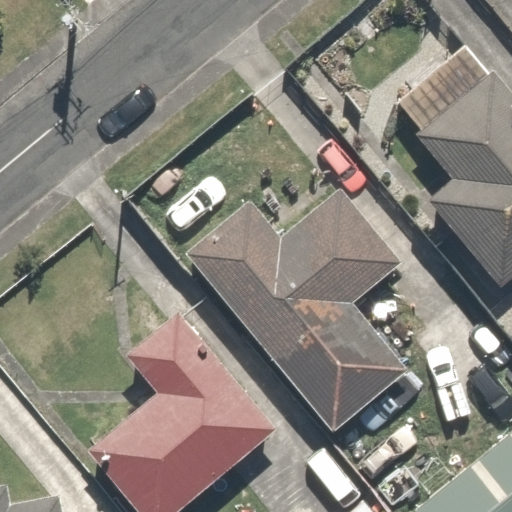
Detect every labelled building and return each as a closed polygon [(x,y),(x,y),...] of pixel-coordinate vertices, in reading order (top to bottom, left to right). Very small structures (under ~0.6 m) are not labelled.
[(509,290),(511,287),(511,88),(499,72),(421,136),(450,172),(422,197),(509,290)] [(336,434),(407,368),(354,306),(403,270),(340,188),(280,242),(248,199),(183,247),(336,434)] [(144,511),(184,511),(279,433),(181,312),(125,353),(157,387),(88,448),(144,511)] [(511,511),(511,431),(421,511),(511,511)] [(0,511),(64,511),(62,498),(12,509),(10,483),(0,485),(0,511)] [(390,511),(370,492),(349,511),(390,511)]
